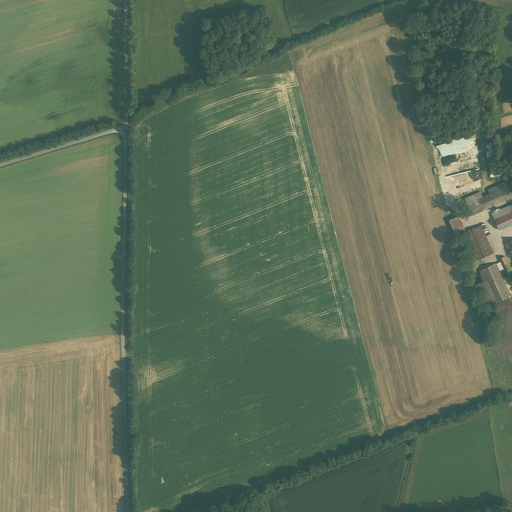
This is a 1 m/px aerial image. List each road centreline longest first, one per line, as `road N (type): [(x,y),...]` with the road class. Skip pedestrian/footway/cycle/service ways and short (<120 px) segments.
road 1 (unclassified): [(127,511),(125,128)]
road 2 (unclassified): [(125,128),(0,164)]
road 3 (unclassified): [(125,128),(125,0)]
